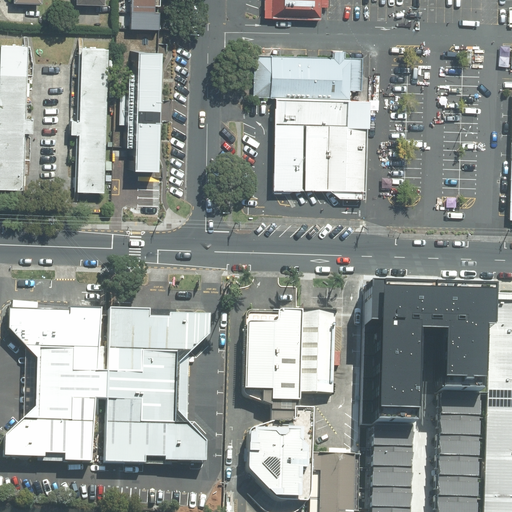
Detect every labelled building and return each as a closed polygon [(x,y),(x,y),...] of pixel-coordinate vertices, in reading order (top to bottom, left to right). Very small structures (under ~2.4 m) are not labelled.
[(148,0),(124,0),(124,13),(148,14),(148,0)] [(317,0),(268,0),(268,17),(317,19),(317,0)] [(19,48),(0,47),(0,190),(15,191),(17,136),(24,136),(25,122),(17,122),(19,48)] [(101,51),(74,50),(71,124),(63,123),(63,137),(71,137),(69,194),(96,195),(101,51)] [(329,58),(251,55),(250,96),(346,100),(346,90),(357,90),(358,59),(341,59),(342,52),(330,51),(329,58)] [(163,54),(138,53),(135,171),(159,172),(163,54)] [(334,199),(360,198),(363,129),(367,127),(367,100),(269,99),(267,190),(325,191),(334,199)] [(414,420),(421,420),(424,327),(436,327),(447,328),(446,386),(482,387),(487,387),(489,322),(497,322),(498,292),(498,281),(436,280),(374,278),(370,419),(373,419),(414,420)] [(487,387),(483,511),(511,511),(511,292),(498,292),(497,322),(489,322),(487,387)] [(70,310),(10,308),(8,328),(37,357),(36,405),(6,433),(5,455),(45,456),(46,452),(65,453),(66,459),(92,460),(95,397),(107,398),(106,460),(146,462),(146,455),(166,455),(166,459),(206,460),(207,440),(178,411),(178,363),(210,334),(211,313),(171,312),(171,316),(150,315),(150,308),(110,307),(107,370),(97,370),(102,307),(70,306),(70,310)] [(300,392),(301,310),(251,309),(248,310),(247,313),(245,391),(247,393),(250,395),(272,404),(273,398),(296,398),(300,399),(300,392)] [(335,310),(301,310),(300,392),(334,393),(335,310)] [(481,415),(482,387),(446,386),(441,386),(440,413),(481,415)] [(272,404),(272,421),(278,420),(295,418),(296,405),(296,398),(273,398),(272,404)] [(312,453),(314,407),(296,405),(295,418),(278,420),(272,421),(254,427),(252,428),(251,430),(250,433),(249,463),(249,466),(250,468),(252,470),(276,496),(279,498),(282,499),(286,499),(308,500),(311,494),(312,453)] [(479,438),(481,415),(440,413),(439,436),(479,438)] [(413,446),(414,420),(373,419),(372,445),(413,446)] [(479,458),(479,438),(439,436),(438,457),(479,458)] [(413,466),(413,446),(372,445),(372,466),(413,466)] [(357,511),(359,454),(312,453),(311,494),(310,511),(357,511)] [(478,479),(479,458),(438,457),(438,477),(478,479)] [(412,487),(413,466),(372,466),(372,486),(412,487)] [(478,498),(478,479),(438,477),(437,497),(478,498)] [(411,508),(412,487),(372,486),(372,507),(411,508)] [(477,511),(478,498),(437,497),(436,511),(477,511)]
